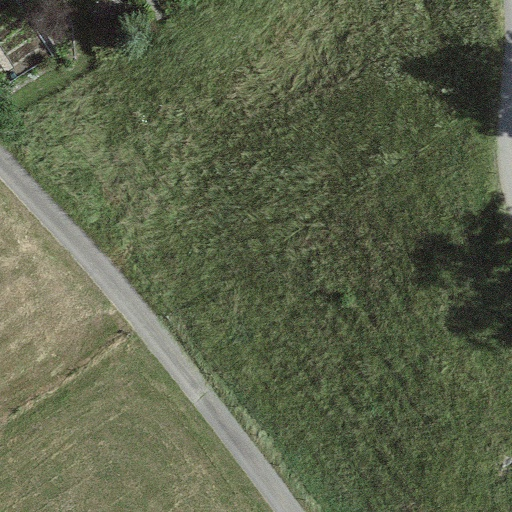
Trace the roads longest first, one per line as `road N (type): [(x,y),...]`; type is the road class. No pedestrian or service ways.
road 1 (track): [(260,511),(0,184)]
road 2 (track): [(473,0),(467,123),(511,256)]
